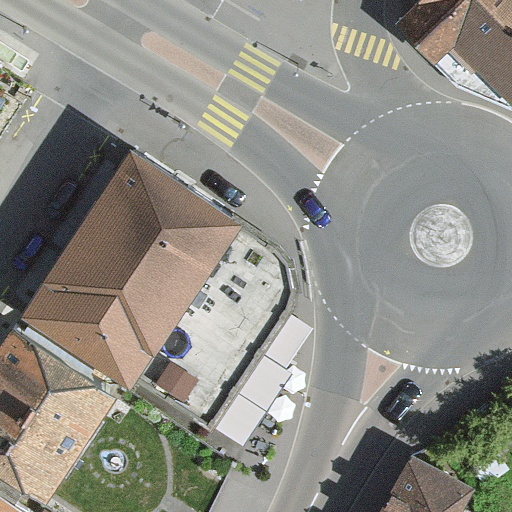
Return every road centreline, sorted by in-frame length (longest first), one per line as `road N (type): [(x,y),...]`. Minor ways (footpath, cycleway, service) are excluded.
road 1 (secondary): [(371,172),(129,26)]
road 2 (residential): [(0,222),(129,26)]
road 3 (secondary): [(409,314),(307,511)]
road 4 (secondary): [(371,172),(348,225),(351,254),(383,301),(409,314)]
road 5 (residential): [(402,150),(373,77),(367,0)]
road 6 (secondary): [(511,192),(485,160),(459,147),(402,150)]
road 7 (secondary): [(409,314),(461,314),(485,302),(511,270)]
